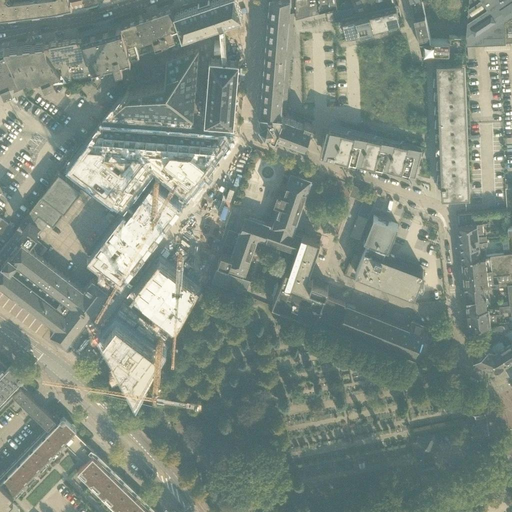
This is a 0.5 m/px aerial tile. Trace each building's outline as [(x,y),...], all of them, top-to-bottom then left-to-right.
[(0,0),(0,16),(48,10),(56,9),(71,6),(72,6),(73,6),(71,0),(0,0)] [(198,6),(173,15),(179,31),(182,38),(242,18),(236,0),(215,0),(209,2),(209,0),(197,4),(198,6)] [(260,121),(259,122),(265,130),(266,130),(268,132),(270,131),(272,134),(275,135),(276,134),(297,142),(296,143),(304,146),(304,145),(312,124),(304,121),(304,123),(285,117),(285,115),(285,110),(281,110),(289,0),(268,0),(268,3),(269,4),(260,111),(259,114),(261,117),(259,119),(260,121)] [(295,0),(295,19),(309,15),(308,3),(307,0),(295,0)] [(309,15),(319,13),(317,0),(307,0),(308,3),(309,15)] [(317,0),(319,13),(336,8),(334,0),(317,0)] [(351,0),(354,7),(333,12),(335,18),(345,17),(355,15),(368,11),(364,0),(351,0)] [(364,0),(368,11),(382,7),(388,6),(386,0),(364,0)] [(409,0),(410,1),(419,38),(431,38),(430,35),(427,22),(424,7),(429,6),(428,0),(409,0)] [(511,0),(468,0),(465,36),(465,44),(475,43),(505,42),(504,20),(511,19),(511,0)] [(388,6),(382,7),(386,26),(400,22),(396,8),(399,8),(398,4),(398,3),(388,6)] [(382,7),(368,11),(373,29),(386,26),(382,7)] [(179,31),(173,15),(172,9),(151,16),(162,47),(167,45),(167,46),(175,44),(171,34),(179,31)] [(326,13),(328,21),(334,19),(332,11),(326,13)] [(368,11),(355,15),(359,33),(373,29),(368,11)] [(345,17),(335,18),(335,20),(339,38),(359,33),(355,15),(345,17)] [(151,16),(136,21),(143,42),(151,40),(155,50),(162,47),(151,16)] [(136,21),(121,26),(132,58),(139,55),(135,45),(143,42),(136,21)] [(431,38),(419,38),(420,42),(421,50),(433,50),(464,51),(465,44),(465,39),(448,39),(448,35),(464,36),(462,24),(442,22),(427,22),(430,35),(438,35),(438,39),(431,38)] [(82,36),(81,36),(92,71),(111,65),(111,63),(113,62),(116,71),(123,69),(122,67),(121,63),(131,60),(121,26),(108,30),(107,31),(110,40),(108,40),(105,35),(104,36),(97,38),(97,37),(96,38),(92,39),(91,39),(91,40),(84,42),(83,37),(82,37),(82,38),(82,37),(82,36)] [(45,43),(44,43),(47,53),(55,64),(67,80),(68,80),(68,79),(70,78),(85,75),(86,76),(85,74),(92,71),(81,36),(81,37),(76,38),(45,43)] [(44,43),(5,48),(19,81),(27,77),(32,87),(35,85),(33,80),(41,76),(45,86),(54,82),(67,80),(55,64),(47,53),(44,43)] [(129,89),(110,114),(193,120),(195,96),(196,87),(199,47),(166,58),(164,80),(129,89)] [(0,49),(0,85),(1,85),(6,95),(22,88),(19,81),(5,48),(0,49)] [(206,100),(204,121),(234,124),(234,123),(235,110),(239,61),(239,60),(228,59),(227,59),(209,57),(208,69),(209,69),(207,91),(207,92),(206,100)] [(437,73),(440,164),(442,194),(442,196),(451,196),(456,196),(456,193),(467,193),(464,123),(462,64),(451,64),(451,62),(446,62),(437,62),(437,73)] [(101,126),(72,164),(85,175),(87,176),(121,202),(123,203),(124,202),(152,165),(166,175),(168,176),(183,188),(185,190),(187,187),(196,176),(200,171),(221,144),(225,138),(227,136),(219,136),(107,127),(101,126)] [(334,155),(369,164),(415,176),(422,149),(330,126),(327,138),(324,137),(322,142),(320,151),(323,152),(334,155)] [(298,170),(291,167),(290,173),(286,186),(282,184),(280,191),(278,190),(278,192),(277,191),(273,202),(277,204),(274,212),(277,213),(273,224),(245,215),(243,220),(239,233),(229,230),(222,251),(221,251),(217,262),(225,264),(224,267),(216,265),(213,275),(212,278),(245,290),(250,276),(243,274),(244,271),(245,271),(257,236),(290,247),(290,249),(295,251),(289,270),(286,269),(272,304),(314,320),(317,314),(415,353),(426,326),(412,321),(409,328),(345,303),(345,301),(325,293),(328,285),(307,277),(320,241),(292,231),(310,179),(297,174),(298,170)] [(0,251),(0,284),(1,285),(2,284),(7,288),(6,289),(8,290),(8,289),(13,293),(13,294),(14,295),(15,294),(20,298),(19,299),(21,300),(21,299),(26,303),(26,304),(27,305),(28,304),(33,308),(32,309),(34,310),(34,309),(39,313),(39,314),(40,315),(41,314),(46,318),(45,319),(47,320),(47,319),(53,323),(52,324),(55,326),(54,327),(55,328),(52,331),(51,331),(50,332),(52,334),(52,333),(56,335),(55,336),(56,337),(57,336),(60,339),(59,340),(61,341),(61,340),(64,342),(64,343),(66,345),(67,343),(66,342),(68,339),(69,340),(108,289),(92,277),(84,288),(75,282),(30,247),(29,246),(34,239),(31,236),(38,227),(42,229),(47,223),(48,222),(53,226),(81,189),(59,172),(56,176),(20,223),(15,230),(7,223),(1,218),(0,219),(0,236),(7,241),(0,251)] [(93,257),(102,265),(120,278),(151,238),(157,230),(177,204),(154,186),(134,212),(128,220),(124,217),(93,257)] [(360,188),(357,197),(364,199),(359,213),(367,217),(376,194),(360,188)] [(367,241),(355,273),(414,296),(418,286),(422,288),(424,283),(420,281),(424,272),(391,258),(392,256),(393,256),(394,257),(394,256),(393,255),(392,255),(391,255),(391,254),(390,253),(390,252),(390,251),(390,250),(391,249),(392,246),(391,246),(390,249),(388,248),(398,225),(400,225),(405,212),(379,201),(373,215),(364,240),(367,241)] [(459,215),(460,226),(473,224),(472,213),(457,214),(457,215),(459,215)] [(458,226),(460,243),(486,240),(486,236),(478,237),(478,234),(483,233),(482,223),(473,224),(460,226),(458,226)] [(355,249),(362,251),(365,243),(359,240),(355,249)] [(486,240),(460,243),(462,258),(485,255),(485,248),(484,248),(483,246),(487,246),(486,240)] [(507,253),(485,255),(487,270),(508,267),(507,253)] [(485,255),(462,258),(464,284),(488,282),(487,270),(485,255)] [(136,290),(132,295),(174,326),(196,287),(160,259),(136,290)] [(488,282),(464,284),(467,309),(491,307),(490,295),(486,296),(486,294),(490,293),(488,282)] [(491,307),(467,309),(469,326),(490,324),(494,324),(493,321),(496,320),(496,315),(501,314),(503,312),(510,311),(511,321),(511,320),(511,304),(510,305),(491,307)] [(116,315),(103,333),(136,395),(161,350),(116,315)] [(495,326),(501,336),(506,332),(502,325),(495,326)] [(499,342),(496,343),(500,349),(500,350),(508,363),(511,360),(511,341),(507,333),(506,332),(501,336),(499,337),(501,342),(499,342)] [(490,351),(472,352),(473,361),(476,363),(483,365),(484,366),(485,366),(492,369),(495,371),(497,369),(503,366),(508,363),(500,350),(500,349),(496,343),(495,343),(493,345),(491,348),(490,351)] [(14,493),(63,442),(73,431),(76,429),(63,416),(60,419),(51,410),(49,413),(43,407),(42,406),(38,402),(34,398),(33,397),(27,391),(29,389),(20,380),(23,377),(10,365),(7,367),(0,360),(0,406),(13,393),(23,403),(26,406),(30,410),(35,415),(37,417),(47,427),(0,475),(0,511),(19,511),(18,509),(15,505),(11,501),(16,496),(14,493)] [(484,404),(473,407),(476,418),(487,416),(487,415),(486,415),(484,404)] [(473,436),(473,439),(490,435),(488,423),(488,421),(487,421),(477,423),(470,425),(466,426),(466,427),(468,437),(473,436)] [(73,431),(63,442),(83,461),(75,469),(119,511),(156,511),(153,509),(151,511),(145,506),(148,503),(140,496),(138,499),(132,494),(135,491),(128,484),(125,487),(119,481),(122,478),(115,471),(112,474),(106,469),(109,466),(102,459),(99,462),(93,456),(96,453),(73,431)] [(417,436),(413,441),(414,442),(417,457),(418,457),(418,460),(420,467),(424,466),(422,457),(430,455),(436,446),(434,433),(418,436),(418,435),(417,435),(417,436)] [(422,469),(423,475),(420,476),(422,489),(436,481),(434,467),(422,469)]
